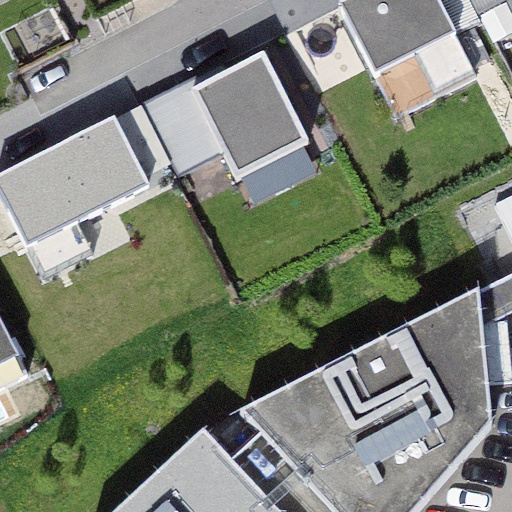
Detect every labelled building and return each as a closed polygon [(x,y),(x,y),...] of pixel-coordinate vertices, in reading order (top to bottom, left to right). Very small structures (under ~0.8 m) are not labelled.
[(81,0),(90,16),(121,0),(81,0)] [(396,121),(476,80),(454,36),(435,0),(355,0),(338,8),(396,121)] [(435,0),(454,36),(481,22),(495,48),(511,39),(511,16),(503,0),(435,0)] [(511,0),(503,0),(511,16),(511,0)] [(69,43),(60,22),(27,37),(36,57),(69,43)] [(235,185),(309,148),(263,57),(235,71),(226,75),(222,66),(141,106),(179,180),(221,159),(235,185)] [(0,193),(30,251),(146,189),(128,155),(112,125),(0,184),(0,193)] [(421,511),(492,432),(483,331),(511,316),(511,278),(239,421),(257,440),(230,467),(203,438),(122,511),(421,511)] [(0,394),(28,381),(0,324),(0,394)]
